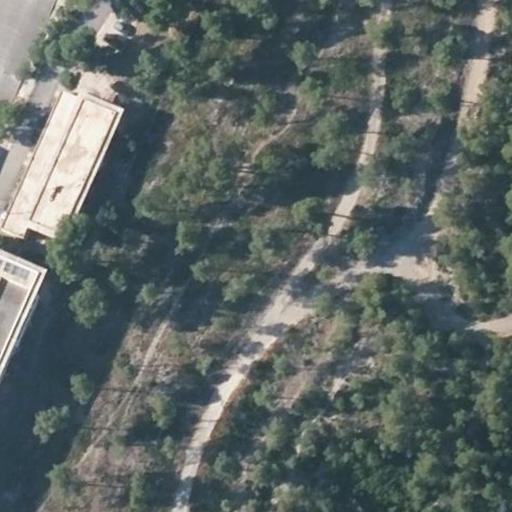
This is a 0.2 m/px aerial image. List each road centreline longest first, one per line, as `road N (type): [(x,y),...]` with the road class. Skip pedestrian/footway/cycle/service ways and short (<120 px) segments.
road 1 (track): [(175,511),(192,450),(227,386),(348,207),(373,136),(388,0)]
road 2 (unknown): [(426,229),(448,194),(476,97),(490,0)]
road 3 (track): [(257,344),(413,249),(426,229)]
road 4 (unknown): [(511,323),(492,330),(455,323),(429,299),(422,262)]
